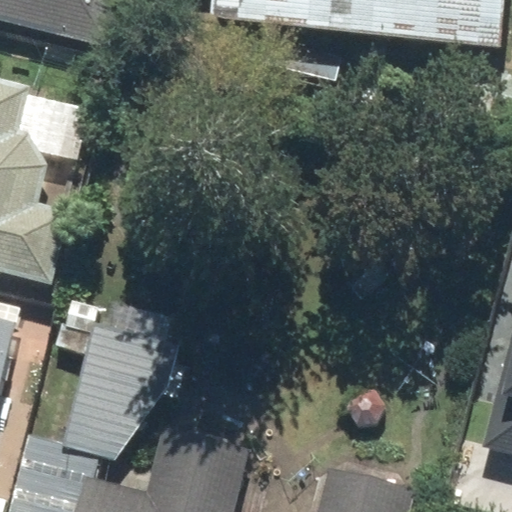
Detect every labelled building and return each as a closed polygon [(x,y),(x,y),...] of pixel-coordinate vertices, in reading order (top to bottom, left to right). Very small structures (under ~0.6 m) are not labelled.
[(0,0),(0,20),(107,48),(118,0),(0,0)] [(511,0),(233,0),(231,25),(511,54),(511,0)] [(0,271),(64,287),(81,216),(48,209),(58,169),(39,138),(28,136),(39,90),(0,81),(0,271)] [(0,440),(27,328),(0,321),(0,440)] [(103,484),(109,461),(124,465),(178,392),(189,348),(105,328),(75,450),(38,441),(21,511),(421,511),(425,495),(339,474),(329,511),(244,511),(259,453),(172,432),(157,497),(103,484)] [(511,380),(494,452),(511,456),(511,380)]
